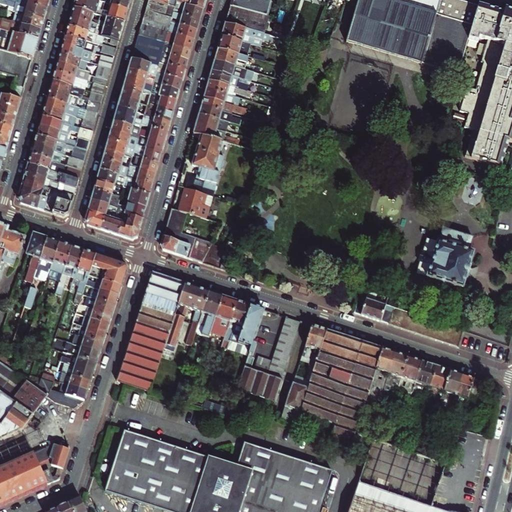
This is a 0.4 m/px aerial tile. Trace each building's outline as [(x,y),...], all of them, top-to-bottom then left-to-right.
[(15,12),(43,20),(46,10),(19,2),(11,0),(0,0),(0,2),(9,5),(7,10),(15,12)] [(19,0),(19,2),(46,10),(48,3),(36,0),(19,0)] [(98,15),(100,10),(102,2),(96,0),(75,0),(73,8),(93,14),(95,14),(98,15)] [(130,0),(102,0),(102,2),(111,5),(128,10),(130,1),(130,0)] [(167,5),(148,0),(148,2),(145,11),(156,14),(163,16),(167,5)] [(180,2),(185,4),(203,9),(205,0),(177,0),(177,2),(180,2)] [(232,0),(230,7),(268,17),(272,2),(264,0),(232,0)] [(455,0),(357,0),(345,41),(458,75),(468,40),(478,7),(455,0)] [(203,9),(185,4),(181,15),(200,20),(203,9)] [(107,18),(124,23),(127,13),(128,10),(111,5),(109,13),(100,10),(98,15),(107,18)] [(268,17),(230,7),(225,24),(263,35),(268,17)] [(504,14),(478,7),(468,40),(478,43),(479,39),(487,41),(481,63),(483,64),(475,90),(467,88),(465,91),(462,95),(461,99),(460,103),(459,108),(459,110),(460,112),(468,114),(464,128),(479,133),(477,139),(476,141),(470,139),(465,157),(500,168),(508,142),(511,143),(511,12),(505,10),(504,14)] [(92,20),(93,14),(73,8),(70,17),(91,23),(95,24),(96,21),(92,20)] [(154,21),(156,14),(145,11),(145,13),(143,18),(154,21)] [(40,29),(43,20),(15,12),(12,21),(21,24),(40,29)] [(200,20),(181,15),(179,25),(197,30),(200,20)] [(68,26),(88,32),(91,23),(70,17),(68,26)] [(123,26),(124,23),(107,18),(104,27),(121,32),(123,26)] [(152,28),(154,21),(143,18),(143,20),(141,25),(152,28)] [(1,24),(0,28),(18,33),(21,24),(12,21),(3,19),(1,24)] [(168,33),(176,35),(194,40),(197,30),(179,25),(174,23),(174,22),(171,21),(170,25),(168,33)] [(18,33),(38,39),(40,29),(21,24),(18,33)] [(276,39),(263,35),(225,24),(221,37),(250,45),(260,48),(262,42),(274,46),(276,39)] [(138,35),(165,43),(165,42),(166,39),(168,33),(152,28),(141,25),(141,28),(138,35)] [(93,33),(88,32),(68,26),(65,35),(97,44),(100,45),(102,36),(101,36),(93,33)] [(0,49),(32,59),(38,39),(18,33),(0,28),(0,27),(0,49)] [(121,32),(104,27),(101,36),(102,36),(119,41),(121,35),(121,32)] [(97,44),(65,35),(62,45),(89,53),(91,53),(93,46),(96,47),(97,44)] [(136,45),(131,59),(152,65),(158,67),(159,63),(161,56),(162,53),(165,43),(138,35),(136,45)] [(173,45),(191,50),(194,40),(176,35),(173,45)] [(218,49),(246,57),(261,62),(262,58),(247,54),(250,45),(221,37),(218,49)] [(326,50),(313,46),(299,42),(298,45),(295,54),(322,62),(326,50)] [(87,61),(89,53),(62,45),(60,53),(87,61)] [(101,45),(99,52),(114,56),(117,49),(101,45)] [(173,45),(170,55),(188,60),(191,50),(173,45)] [(0,93),(21,99),(32,59),(0,49),(0,72),(15,77),(12,89),(0,85),(0,93)] [(244,62),(246,57),(218,49),(214,61),(256,73),(258,68),(244,64),(241,63),(241,61),(244,62)] [(84,70),(87,61),(60,53),(57,62),(84,70)] [(87,61),(98,64),(111,68),(113,60),(91,53),(89,53),(87,61)] [(167,65),(185,70),(188,60),(170,55),(167,65)] [(152,65),(131,59),(131,62),(129,69),(149,75),(152,65)] [(256,73),(214,61),(212,71),(232,77),(243,80),(244,76),(256,79),(258,74),(256,73)] [(86,81),(89,72),(84,70),(57,62),(54,72),(86,81)] [(107,80),(111,68),(98,64),(95,77),(107,80)] [(167,65),(164,75),(182,80),(185,70),(167,65)] [(126,79),(146,85),(149,75),(129,69),(128,72),(126,79)] [(212,71),(209,80),(248,92),(249,86),(231,81),(232,77),(212,71)] [(86,81),(54,72),(52,80),(81,89),(83,90),(86,81)] [(161,85),(180,91),(182,80),(164,75),(161,85)] [(95,77),(93,83),(106,87),(107,80),(95,77)] [(152,86),(146,85),(126,79),(125,82),(123,88),(150,95),(151,93),(152,86)] [(79,95),(81,89),(52,80),(49,89),(78,98),(80,98),(81,96),(79,95)] [(248,92),(209,80),(206,89),(232,97),(233,91),(236,92),(235,94),(249,98),(251,92),(248,92)] [(106,87),(93,83),(90,92),(103,95),(106,87)] [(177,100),(180,91),(161,85),(159,95),(177,100)] [(122,92),(120,98),(141,104),(147,105),(147,104),(150,95),(123,88),(122,92)] [(78,98),(49,89),(47,98),(73,106),(75,101),(77,101),(78,98)] [(235,97),(232,97),(206,89),(204,97),(235,106),(235,103),(233,103),(235,97)] [(87,101),(89,101),(100,105),(103,95),(90,92),(87,101)] [(0,104),(18,109),(21,99),(0,93),(0,104)] [(177,100),(159,95),(153,94),(150,105),(157,107),(173,112),(177,100)] [(235,106),(204,97),(202,106),(222,112),(223,108),(231,110),(230,112),(247,116),(249,110),(235,106)] [(86,110),(73,106),(47,98),(44,107),(84,119),(86,110)] [(141,104),(120,98),(120,101),(118,108),(137,113),(141,104)] [(86,110),(98,113),(100,105),(89,101),(86,110)] [(0,114),(15,118),(18,109),(0,104),(0,114)] [(219,120),(222,112),(202,106),(199,115),(219,120)] [(269,116),(272,108),(265,106),(264,111),(261,111),(260,114),(269,116)] [(84,119),(44,107),(41,116),(81,128),(84,119)] [(147,115),(154,117),(170,122),(173,112),(157,107),(156,111),(149,109),(149,108),(146,107),(145,111),(148,111),(147,115)] [(137,113),(118,108),(116,112),(114,121),(132,126),(137,128),(140,129),(141,125),(141,124),(135,122),(137,113)] [(86,110),(84,119),(95,122),(98,113),(86,110)] [(0,124),(12,128),(15,118),(0,114),(0,124)] [(196,124),(222,131),(223,125),(227,126),(227,128),(239,131),(241,127),(227,123),(224,122),(219,120),(199,115),(196,124)] [(93,132),(81,128),(41,116),(39,126),(90,142),(93,132)] [(170,122),(154,117),(151,128),(167,133),(170,122)] [(95,122),(84,119),(81,128),(93,132),(95,122)] [(113,125),(111,131),(129,136),(132,126),(114,121),(113,125)] [(0,136),(9,139),(12,128),(0,124),(0,136)] [(225,132),(222,131),(196,124),(193,134),(222,142),(232,145),(238,146),(239,142),(236,141),(236,140),(224,137),(225,132)] [(90,142),(39,126),(36,135),(75,148),(87,151),(90,142)] [(140,136),(148,138),(164,143),(167,133),(151,128),(149,135),(141,132),(140,136)] [(129,136),(111,131),(110,134),(108,141),(127,146),(134,148),(136,145),(136,142),(137,138),(129,136)] [(193,134),(193,137),(199,139),(191,167),(198,169),(193,192),(212,197),(220,170),(224,169),(225,164),(223,161),(224,158),(218,156),(222,142),(193,134)] [(74,152),(75,148),(36,135),(33,145),(67,156),(69,151),(74,152)] [(0,159),(3,160),(9,139),(0,136),(0,159)] [(145,148),(162,153),(164,143),(148,138),(145,148)] [(124,155),(127,146),(108,141),(107,144),(105,150),(124,155)] [(51,161),(81,171),(84,161),(72,158),(67,156),(33,145),(30,154),(51,161)] [(84,161),(87,151),(75,148),(74,152),(72,158),(84,161)] [(158,164),(162,153),(145,148),(144,154),(134,151),(133,154),(132,156),(136,157),(158,164)] [(124,155),(105,150),(105,153),(103,160),(129,167),(129,166),(130,162),(132,158),(129,157),(124,155)] [(30,154),(28,164),(48,170),(51,161),(30,154)] [(130,162),(129,166),(155,174),(158,164),(136,157),(134,163),(130,162)] [(100,169),(127,176),(129,167),(103,160),(102,162),(100,169)] [(48,170),(58,173),(79,180),(81,171),(51,161),(48,170)] [(48,170),(28,164),(25,172),(45,179),(48,170)] [(129,166),(129,167),(127,176),(126,177),(136,180),(153,185),(155,174),(129,166)] [(99,174),(97,180),(123,187),(126,177),(127,176),(100,169),(99,174)] [(58,173),(48,170),(45,179),(49,180),(51,181),(58,183),(60,177),(57,176),(58,173)] [(43,187),(45,179),(25,172),(23,180),(43,187)] [(58,183),(76,189),(79,180),(58,173),(57,176),(60,177),(58,183)] [(43,187),(23,180),(21,187),(41,194),(43,187)] [(94,190),(112,195),(120,198),(123,187),(97,180),(96,184),(94,190)] [(150,195),(153,185),(136,180),(133,190),(150,195)] [(49,188),(56,191),(58,183),(51,181),(50,183),(49,188)] [(58,183),(56,191),(74,197),(76,189),(58,183)] [(41,196),(41,194),(21,187),(17,198),(21,203),(52,214),(56,202),(43,197),(41,196)] [(44,195),(54,198),(56,191),(49,188),(48,191),(46,190),(46,188),(43,187),(41,194),(44,195)] [(150,195),(133,190),(127,189),(124,201),(146,208),(150,195)] [(185,189),(179,211),(187,214),(206,219),(212,197),(193,192),(185,189)] [(110,205),(112,195),(94,190),(93,195),(91,200),(110,205)] [(74,197),(56,191),(54,198),(57,199),(72,204),(74,197)] [(69,215),(72,204),(57,199),(56,202),(52,214),(63,217),(69,215)] [(110,205),(91,200),(90,206),(88,211),(103,216),(104,214),(107,214),(108,211),(111,212),(111,211),(113,212),(114,211),(116,211),(118,206),(114,206),(114,207),(110,205)] [(116,212),(120,214),(143,220),(146,208),(124,201),(120,200),(118,206),(116,211),(116,212)] [(179,242),(181,234),(187,214),(179,211),(172,210),(164,237),(179,242)] [(103,216),(88,211),(85,221),(88,225),(100,230),(105,217),(103,216)] [(143,220),(120,214),(119,217),(118,221),(126,223),(125,226),(139,231),(143,220)] [(114,220),(109,218),(105,217),(100,230),(118,235),(120,227),(115,225),(116,220),(114,220)] [(126,223),(118,221),(116,220),(115,225),(120,227),(139,232),(139,231),(125,226),(126,223)] [(0,283),(6,266),(14,269),(18,258),(20,259),(26,239),(8,233),(9,229),(5,228),(0,226),(0,283)] [(138,238),(139,232),(120,227),(118,235),(132,240),(138,238)] [(416,275),(428,278),(427,281),(432,283),(433,280),(463,289),(470,265),(474,253),(469,252),(473,239),(443,229),(438,242),(426,239),(423,251),(422,250),(420,250),(419,251),(417,252),(416,253),(415,255),(415,256),(415,258),(416,260),(417,262),(419,262),(416,275)] [(212,244),(181,234),(179,242),(164,237),(161,246),(163,251),(202,263),(212,244)] [(32,284),(34,279),(47,240),(34,235),(27,255),(33,257),(25,282),(32,284)] [(47,240),(34,279),(39,281),(42,272),(49,274),(50,272),(59,244),(47,240)] [(227,249),(220,269),(227,271),(236,245),(229,242),(227,249)] [(71,248),(59,244),(50,272),(63,276),(71,248)] [(202,263),(220,269),(227,249),(212,244),(202,263)] [(71,248),(63,276),(59,287),(65,289),(69,275),(75,277),(84,252),(71,248)] [(89,276),(96,256),(84,252),(75,277),(74,280),(81,282),(78,293),(83,295),(86,285),(89,276)] [(98,279),(123,286),(128,269),(125,265),(96,256),(89,276),(98,279)] [(42,272),(39,281),(46,283),(49,274),(42,272)] [(153,273),(137,323),(169,334),(175,316),(179,306),(185,284),(153,273)] [(119,297),(123,286),(98,279),(95,288),(119,297)] [(185,345),(190,346),(208,292),(191,286),(185,284),(179,306),(185,308),(187,308),(194,310),(191,321),(193,321),(185,345)] [(116,306),(119,297),(95,288),(91,298),(116,306)] [(31,289),(24,308),(30,310),(37,291),(31,289)] [(209,338),(222,296),(208,292),(190,346),(204,351),(209,338)] [(374,297),(374,294),(373,294),(367,295),(365,300),(366,300),(372,302),(374,297)] [(389,294),(388,299),(385,305),(393,308),(399,310),(402,310),(406,299),(401,298),(389,294)] [(237,301),(222,296),(209,338),(214,340),(218,329),(227,332),(237,301)] [(113,316),(116,306),(91,298),(88,308),(113,316)] [(385,306),(372,302),(366,300),(361,316),(380,322),(385,306)] [(237,301),(227,332),(221,347),(249,357),(252,348),(239,344),(242,335),(245,326),(251,306),(237,301)] [(387,325),(393,308),(385,305),(385,306),(380,322),(387,325)] [(184,318),(187,308),(185,308),(179,306),(175,316),(184,318)] [(252,348),(253,344),(264,310),(251,306),(245,326),(242,335),(239,344),(252,348)] [(110,325),(113,316),(88,308),(85,317),(110,325)] [(387,325),(394,327),(399,310),(393,308),(387,325)] [(401,329),(407,312),(402,310),(399,310),(394,327),(401,329)] [(401,329),(408,331),(413,314),(407,312),(401,329)] [(413,314),(408,331),(415,334),(420,317),(413,314)] [(176,342),(184,318),(175,316),(169,334),(167,339),(176,342)] [(82,326),(107,334),(110,325),(85,317),(82,326)] [(427,319),(420,317),(415,334),(422,336),(427,319)] [(286,318),(283,327),(296,331),(299,322),(286,318)] [(427,319),(422,336),(428,338),(434,321),(427,319)] [(441,324),(434,321),(428,338),(436,340),(441,324)] [(137,323),(117,382),(150,392),(150,391),(167,339),(169,334),(137,323)] [(441,324),(436,340),(442,343),(448,326),(441,324)] [(79,336),(104,344),(107,334),(82,326),(79,325),(78,329),(81,330),(79,336)] [(327,331),(313,326),(302,357),(313,361),(311,364),(307,380),(296,376),(293,385),(308,390),(327,331)] [(455,328),(448,326),(442,343),(449,345),(457,348),(463,332),(463,331),(455,328)] [(281,335),(294,339),(296,331),(283,327),(281,335)] [(383,350),(327,331),(308,390),(300,416),(355,434),(364,404),(370,388),(383,350)] [(281,335),(278,342),(291,346),(294,339),(281,335)] [(76,346),(101,354),(104,344),(79,336),(76,346)] [(278,342),(276,351),(288,355),(291,346),(278,342)] [(249,357),(246,369),(251,370),(255,360),(252,359),(256,345),(253,344),(252,348),(249,357)] [(73,355),(98,363),(101,354),(76,346),(73,355)] [(380,403),(396,354),(383,350),(370,388),(364,404),(378,409),(380,403)] [(276,351),(273,359),(286,363),(288,355),(276,351)] [(408,358),(396,354),(380,403),(385,405),(389,393),(396,395),(408,358)] [(69,365),(94,373),(98,363),(73,355),(69,365)] [(259,358),(255,372),(267,376),(270,367),(272,362),(259,358)] [(408,358),(396,395),(402,397),(400,403),(407,405),(421,363),(408,358)] [(272,362),(270,367),(283,371),(286,363),(273,359),(272,362)] [(428,395),(437,368),(421,363),(407,405),(402,421),(406,423),(413,402),(424,405),(428,395)] [(0,443),(21,434),(31,420),(10,405),(26,383),(16,376),(5,368),(0,364),(0,443)] [(72,376),(91,383),(94,373),(69,365),(66,374),(72,376)] [(270,367),(267,376),(280,380),(283,371),(270,367)] [(439,410),(442,400),(451,372),(437,368),(428,395),(436,397),(434,403),(435,406),(436,407),(432,421),(434,422),(438,410),(439,410)] [(255,372),(251,370),(246,369),(238,392),(260,399),(267,376),(255,372)] [(460,387),(463,376),(451,372),(442,400),(449,402),(446,413),(451,414),(457,397),(460,398),(462,388),(460,387)] [(64,381),(63,384),(88,392),(91,383),(72,376),(70,383),(64,381)] [(280,380),(267,376),(260,399),(270,402),(274,404),(275,404),(282,381),(280,380)] [(485,383),(463,376),(460,387),(462,388),(460,398),(457,397),(451,414),(457,416),(461,405),(475,410),(485,383)] [(42,379),(37,392),(47,399),(46,399),(54,405),(71,411),(72,413),(85,401),(60,393),(52,391),(54,383),(42,379)] [(27,384),(26,383),(10,405),(31,420),(46,399),(47,399),(37,392),(27,384)] [(63,384),(60,393),(85,401),(88,392),(63,384)] [(300,416),(308,390),(293,385),(281,421),(296,426),(300,416)] [(449,402),(442,400),(439,410),(438,410),(446,413),(449,402)] [(204,401),(201,408),(230,417),(232,410),(204,401)] [(31,420),(21,434),(0,443),(0,470),(53,447),(31,420)] [(124,432),(104,492),(164,511),(318,511),(332,473),(245,444),(236,469),(124,432)] [(349,511),(452,511),(449,511),(448,511),(446,511),(436,509),(436,508),(431,507),(445,464),(355,434),(350,446),(369,452),(349,511)] [(0,507),(59,481),(69,450),(53,447),(0,470),(0,507)] [(69,503),(72,511),(85,511),(79,498),(69,503)] [(72,511),(69,503),(57,508),(59,511),(72,511)]
